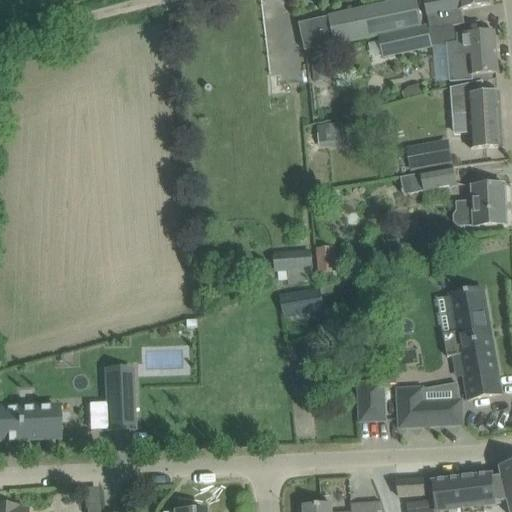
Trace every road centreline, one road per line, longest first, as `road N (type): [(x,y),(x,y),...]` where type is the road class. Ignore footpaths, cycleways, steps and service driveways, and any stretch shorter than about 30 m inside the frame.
road 1 (residential): [(0,470),(263,465)]
road 2 (residential): [(263,465),(511,447)]
road 3 (track): [(0,51),(164,0)]
